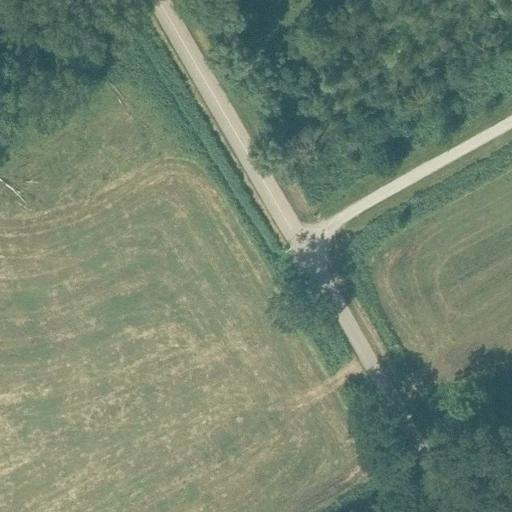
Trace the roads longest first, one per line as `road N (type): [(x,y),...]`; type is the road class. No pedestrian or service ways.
road 1 (unclassified): [(458,511),(157,0)]
road 2 (unknown): [(511,124),(299,241)]
